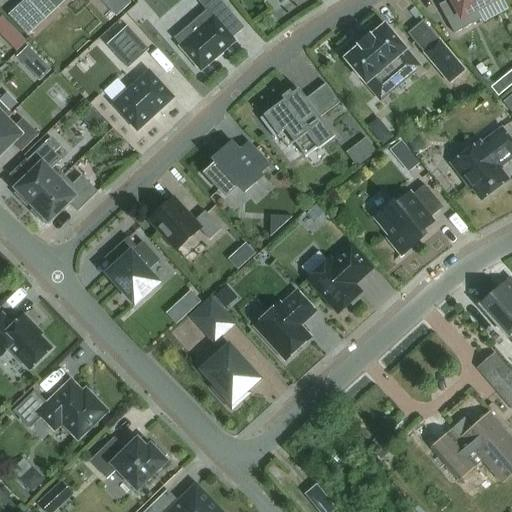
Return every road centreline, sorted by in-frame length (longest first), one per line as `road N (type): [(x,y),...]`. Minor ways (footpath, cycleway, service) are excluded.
road 1 (unclassified): [(511,241),(423,302),(264,447),(243,457),(220,448),(47,270)]
road 2 (unclassified): [(373,0),(288,50),(47,270)]
